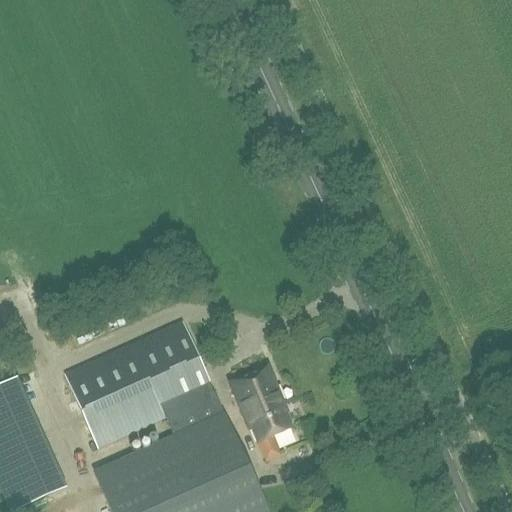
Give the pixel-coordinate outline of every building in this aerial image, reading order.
[(266,511),(249,475),(214,397),(181,324),(65,377),(97,450),(176,414),(186,436),(101,474),(94,478),(109,511),(266,511)] [(280,405),(283,404),(266,366),(230,382),(246,420),(280,405)] [(6,385),(0,387),(0,410),(14,404),(6,385)] [(246,420),(251,431),(253,430),(259,443),(290,429),(280,405),(246,420)] [(282,439),(269,443),(274,462),(287,459),(282,439)]
